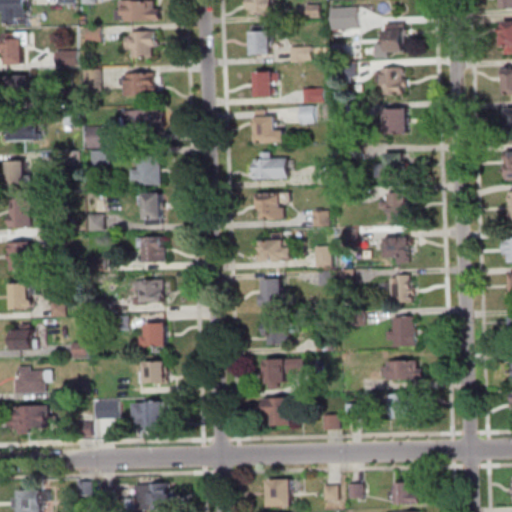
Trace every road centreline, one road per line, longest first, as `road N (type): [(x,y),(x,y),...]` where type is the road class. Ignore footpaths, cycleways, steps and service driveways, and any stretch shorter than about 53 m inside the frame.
road 1 (residential): [(226,511),(206,0)]
road 2 (residential): [(472,511),(454,0)]
road 3 (residential): [(0,461),(511,448)]
